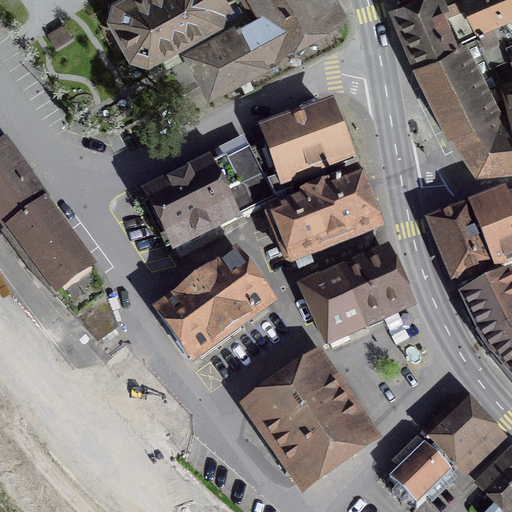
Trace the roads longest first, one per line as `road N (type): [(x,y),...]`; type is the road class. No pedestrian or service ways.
road 1 (residential): [(77,196),(341,75),(384,82)]
road 2 (tertiary): [(511,418),(473,374),(436,310),(402,188)]
road 3 (unknown): [(0,326),(156,511)]
